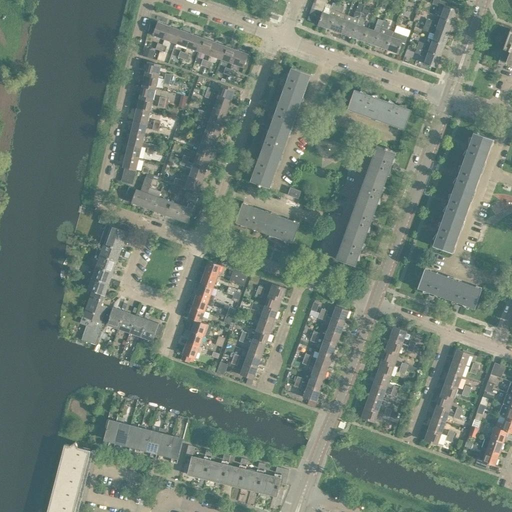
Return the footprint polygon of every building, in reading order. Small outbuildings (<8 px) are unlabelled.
[(444,8),(440,17),(453,21),(457,10),(446,6),(447,2),(440,0),(433,0),(432,3),(439,6),(439,7),(444,8)] [(311,8),(323,12),(325,7),(313,3),(311,8)] [(318,25),(329,29),(338,4),(333,3),(329,14),(323,12),(320,18),(318,23),(318,25)] [(329,29),(341,33),(347,15),(342,13),(344,6),(338,4),(329,29)] [(311,8),(309,14),(320,18),(323,12),(311,8)] [(341,33),(352,37),(361,13),(355,11),(353,17),(347,15),(341,33)] [(352,37),(364,41),(368,28),(362,26),(366,14),(361,13),(352,37)] [(307,19),(318,23),(320,18),(309,14),(307,19)] [(427,19),(425,24),(449,33),(453,21),(440,17),(438,23),(427,19)] [(364,41),(375,45),(384,21),(378,19),(374,30),(368,28),(364,41)] [(153,34),(164,39),(169,25),(158,21),(153,34)] [(375,45),(386,49),(393,31),(387,29),(389,23),(384,21),(375,45)] [(395,30),(409,35),(411,29),(397,24),(395,30)] [(434,34),(432,40),(445,44),(449,33),(425,24),(423,30),(434,34)] [(164,39),(175,43),(180,29),(169,25),(164,39)] [(175,43),(187,47),(192,33),(180,29),(175,43)] [(506,61),(511,63),(511,29),(510,29),(503,47),(503,48),(500,57),(507,59),(506,61)] [(393,31),(386,49),(398,53),(402,42),(405,43),(407,37),(393,31)] [(187,47),(198,51),(203,37),(192,33),(187,47)] [(198,51),(210,55),(215,41),(203,37),(198,51)] [(417,46),(417,47),(441,56),(445,44),(432,40),(430,45),(419,41),(418,43),(412,40),(411,44),(417,46)] [(210,55),(221,59),(226,45),(215,41),(210,55)] [(221,59),(232,63),(237,49),(226,45),(221,59)] [(441,56),(417,47),(415,52),(426,56),(424,62),(437,67),(441,56)] [(144,49),(142,55),(152,59),(154,52),(144,49)] [(237,49),(232,63),(244,67),(249,53),(237,49)] [(404,56),(408,59),(413,53),(409,50),(404,56)] [(147,61),(144,73),(159,76),(161,65),(147,61)] [(285,83),(281,95),(301,102),(311,74),(291,67),(287,79),(285,78),(284,83),(285,83)] [(144,73),(142,85),(156,88),(159,76),(144,73)] [(222,84),(218,96),(232,101),(236,89),(222,84)] [(142,85),(139,96),(153,100),(156,88),(142,85)] [(347,109),(376,119),(383,99),(371,95),(371,93),(367,92),(366,93),(354,89),(347,109)] [(275,112),(271,123),(290,131),(301,102),(281,95),(277,107),(275,107),(273,111),(275,112)] [(139,96),(136,108),(150,111),(153,100),(139,96)] [(218,96),(214,107),(227,112),(232,101),(218,96)] [(383,99),(376,119),(404,129),(411,109),(399,105),(400,103),(395,102),(395,104),(383,99)] [(214,107),(210,118),(223,123),(227,112),(214,107)] [(136,108),(133,120),(147,123),(150,111),(136,108)] [(210,118),(205,130),(219,135),(223,123),(210,118)] [(133,120),(130,131),(144,135),(147,123),(133,120)] [(265,140),(261,152),(280,159),(290,131),(271,123),(266,135),(265,135),(263,139),(265,140)] [(205,130),(201,141),(215,146),(219,135),(205,130)] [(130,131),(127,143),(142,147),(144,135),(130,131)] [(467,148),(463,160),(483,167),(493,138),(473,131),(469,144),(467,143),(466,148),(467,148)] [(201,141),(197,152),(211,157),(215,146),(201,141)] [(127,143),(125,155),(139,158),(142,147),(127,143)] [(376,145),(366,173),(386,180),(390,168),(392,169),(393,165),(392,164),(396,152),(388,149),(388,147),(385,146),(385,148),(376,145)] [(197,152),(193,164),(207,169),(211,157),(197,152)] [(280,159),(261,152),(256,164),(254,163),(253,167),(255,168),(250,180),(259,183),(258,185),(261,186),(261,184),(270,187),(280,159)] [(139,158),(125,155),(122,167),(136,170),(139,158)] [(457,177),(453,188),(473,195),(483,167),(463,160),(459,172),(457,172),(456,176),(457,177)] [(193,164),(189,175),(203,180),(207,169),(193,164)] [(124,168),(123,175),(134,177),(136,171),(124,168)] [(126,194),(133,197),(131,202),(142,206),(148,193),(151,184),(154,174),(147,173),(146,177),(145,177),(140,190),(129,186),(126,194)] [(366,173),(356,201),(376,208),(380,197),(382,197),(383,193),(381,192),(386,180),(366,173)] [(154,174),(151,184),(156,186),(158,180),(159,176),(154,174)] [(134,177),(123,175),(121,182),(132,184),(134,177)] [(181,180),(179,184),(185,186),(185,187),(199,192),(203,180),(189,175),(187,182),(181,180)] [(287,194),(288,195),(288,194),(298,197),(298,198),(301,191),(290,187),(287,194)] [(447,205),(443,217),(463,224),(473,195),(453,188),(449,200),(447,200),(446,204),(447,205)] [(186,191),(184,197),(195,201),(198,195),(186,191)] [(142,206),(154,210),(159,197),(148,193),(142,206)] [(154,210),(165,214),(170,201),(159,197),(154,210)] [(165,214),(176,218),(181,205),(170,201),(165,214)] [(356,201),(346,230),(366,237),(370,225),(372,225),(373,221),(371,220),(376,208),(356,201)] [(252,228),(264,232),(271,213),(242,202),(235,222),(247,226),(247,228),(251,230),(252,228)] [(181,205),(176,218),(188,222),(193,209),(194,205),(188,203),(187,207),(181,205)] [(271,213),(264,232),(276,237),(275,238),(279,240),(280,238),(292,243),(299,223),(271,213)] [(99,222),(106,224),(127,232),(130,225),(101,215),(99,222)] [(463,224),(443,217),(439,228),(437,228),(436,232),(437,233),(433,245),(452,252),(463,224)] [(106,224),(100,242),(121,250),(127,232),(106,224)] [(366,237),(346,230),(336,258),(355,265),(360,253),(361,254),(363,249),(361,249),(366,237)] [(96,253),(99,254),(117,261),(121,250),(100,242),(99,242),(96,253)] [(99,254),(95,266),(113,272),(117,261),(99,254)] [(208,260),(204,272),(217,276),(221,265),(208,260)] [(95,266),(91,277),(109,284),(113,272),(95,266)] [(434,294),(446,298),(453,278),(424,268),(417,288),(430,292),(429,294),(433,295),(434,294)] [(229,281),(244,286),(248,274),(233,269),(229,281)] [(204,272),(200,283),(213,287),(217,276),(204,272)] [(87,289),(92,290),(104,295),(105,295),(109,284),(91,277),(87,289)] [(453,278),(446,298),(458,302),(457,304),(462,305),(462,304),(474,308),(482,289),(453,278)] [(200,283),(196,294),(213,300),(215,296),(210,294),(213,287),(200,283)] [(273,283),(269,294),(282,299),(286,288),(273,283)] [(227,292),(233,295),(240,297),(241,293),(235,290),(235,289),(229,287),(227,292)] [(81,339),(96,344),(103,322),(107,323),(112,308),(101,304),(104,295),(92,290),(83,315),(82,315),(82,316),(83,316),(81,321),(86,325),(81,339)] [(196,294),(192,306),(205,310),(207,305),(212,306),(214,301),(213,300),(196,294)] [(269,294),(264,306),(278,311),(282,299),(269,294)] [(313,301),(311,309),(316,311),(319,303),(313,301)] [(336,305),(332,317),(345,322),(349,310),(336,305)] [(124,311),(113,306),(112,308),(107,323),(106,324),(118,328),(124,311)] [(188,317),(194,319),(195,319),(201,321),(205,310),(192,306),(188,317)] [(264,306),(260,317),(274,322),(278,311),(264,306)] [(136,315),(124,311),(118,328),(129,332),(136,315)] [(147,319),(136,315),(129,332),(141,337),(147,319)] [(260,317),(256,329),(270,333),(274,322),(260,317)] [(332,317),(328,328),(341,333),(345,322),(332,317)] [(159,323),(147,319),(141,337),(152,341),(155,334),(160,336),(164,325),(159,323)] [(190,331),(203,335),(207,337),(211,325),(201,321),(195,319),(194,319),(192,325),(191,324),(189,329),(191,329),(190,331)] [(393,326),(389,337),(403,342),(407,331),(393,326)] [(328,328),(323,340),(337,345),(341,333),(328,328)] [(256,329),(252,340),(266,345),(270,333),(256,329)] [(190,331),(186,342),(199,346),(203,335),(190,331)] [(389,337),(385,349),(398,354),(403,342),(389,337)] [(252,340),(248,351),(262,356),(266,345),(252,340)] [(323,340),(319,351),(333,356),(337,345),(323,340)] [(199,346),(186,342),(182,353),(183,354),(181,359),(189,362),(191,356),(195,358),(197,352),(200,353),(202,347),(199,346)] [(385,349),(381,360),(394,365),(398,354),(385,349)] [(456,349),(452,360),(466,365),(470,354),(456,349)] [(248,351),(244,363),(258,368),(262,356),(248,351)] [(319,351),(315,362),(329,367),(333,356),(319,351)] [(381,360),(376,371),(390,376),(394,365),(381,360)] [(452,360),(448,371),(462,376),(466,365),(452,360)] [(315,362),(311,374),(325,379),(329,367),(315,362)] [(495,362),(490,374),(501,378),(505,366),(495,362)] [(258,368),(244,363),(240,374),(254,379),(258,368)] [(376,371),(372,383),(386,388),(390,376),(376,371)] [(448,371),(444,383),(457,388),(462,376),(448,371)] [(311,374),(307,385),(321,390),(325,379),(311,374)] [(372,383),(368,394),(382,399),(386,388),(372,383)] [(444,383),(440,394),(453,399),(457,388),(444,383)] [(321,390),(307,385),(303,396),(317,401),(321,390)] [(507,392),(503,403),(509,406),(511,407),(511,394),(508,393),(507,392)] [(368,394),(364,406),(378,411),(382,399),(368,394)] [(440,394),(435,405),(449,410),(453,399),(440,394)] [(482,396),(480,403),(484,405),(486,406),(489,398),(488,398),(482,396)] [(309,399),(307,405),(315,408),(317,401),(309,399)] [(498,415),(505,417),(511,419),(511,407),(509,406),(503,403),(498,415)] [(435,405),(431,417),(445,422),(449,410),(435,405)] [(378,411),(364,406),(360,417),(374,422),(378,411)] [(431,417),(427,428),(441,433),(445,422),(431,417)] [(497,422),(495,426),(507,431),(511,432),(511,419),(505,417),(503,424),(497,422)] [(108,445),(114,447),(120,422),(107,419),(105,427),(107,428),(104,439),(109,440),(108,445)] [(121,443),(126,444),(130,425),(120,422),(114,447),(119,448),(121,443)] [(129,451),(134,452),(140,427),(130,425),(126,444),(130,445),(129,451)] [(495,426),(490,437),(503,442),(507,431),(495,426)] [(140,448),(145,449),(149,430),(140,427),(134,452),(138,453),(140,448)] [(441,433),(427,428),(423,440),(437,444),(441,433)] [(148,455),(154,457),(160,433),(149,430),(145,449),(149,450),(148,455)] [(161,453),(166,454),(170,435),(160,433),(154,457),(159,458),(161,453)] [(170,435),(166,454),(170,456),(169,461),(177,463),(183,439),(170,435)] [(485,438),(482,447),(499,453),(503,442),(490,437),(483,435),(482,437),(485,438)] [(73,511),(74,510),(75,510),(78,499),(77,499),(78,497),(79,497),(82,486),(81,485),(81,483),(82,484),(85,472),(84,472),(85,470),(86,470),(88,459),(88,457),(89,457),(91,450),(78,446),(75,441),(75,442),(71,444),(69,444),(65,458),(60,461),(61,461),(64,465),(62,471),(57,474),(57,475),(58,474),(60,479),(59,484),(54,487),(54,488),(57,492),(55,498),(50,501),(51,501),(53,506),(52,511),(50,511),(73,511)] [(188,474),(205,478),(210,460),(192,456),(194,446),(188,445),(186,455),(192,456),(188,474)] [(499,453),(482,447),(480,453),(484,454),(482,460),(477,458),(475,464),(487,468),(488,463),(495,465),(499,453)] [(205,478),(223,482),(227,465),(210,460),(205,478)] [(223,482),(241,487),(245,469),(227,465),(223,482)] [(263,473),(258,491),(276,495),(279,482),(286,484),(289,469),(277,466),(276,472),(282,473),(280,477),(263,473)] [(241,487),(258,491),(263,473),(245,469),(241,487)]
